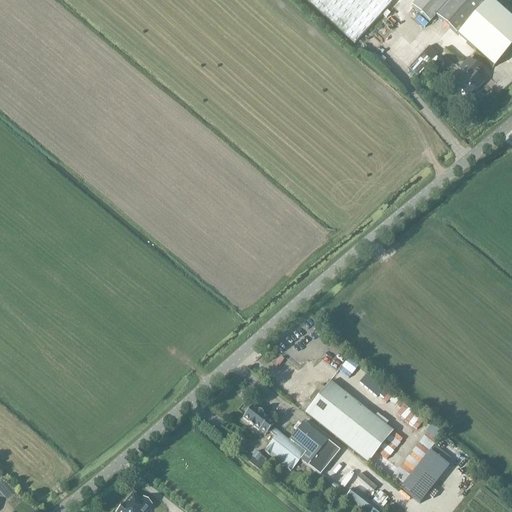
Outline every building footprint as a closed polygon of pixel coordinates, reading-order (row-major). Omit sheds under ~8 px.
[(393,0),(304,0),(354,44),(393,0)] [(491,70),(511,46),(511,23),(487,1),(486,2),(483,0),(418,0),(412,7),(430,24),(436,16),(456,35),(454,38),(472,54),(491,70)] [(511,0),(508,0),(503,5),(511,13),(511,0)] [(476,87),(478,89),(483,82),(478,78),(483,72),(468,59),(460,69),(465,74),(454,86),(467,97),(476,87)] [(333,356),(339,347),(333,343),(327,352),(333,356)] [(344,367),(341,376),(346,378),(350,370),(344,367)] [(384,385),(379,393),(384,396),(389,389),(384,385)] [(307,414),(359,456),(369,464),(391,435),(328,386),(307,414)] [(395,392),(388,401),(393,405),(400,396),(395,392)] [(300,460),(314,470),(321,475),(339,452),(303,424),(289,441),(272,428),(274,425),(268,420),(269,420),(253,407),(243,419),(259,432),(260,431),(265,436),(269,432),(277,438),(267,450),(292,470),(300,460)] [(402,457),(412,447),(396,432),(391,438),(393,440),(388,445),(402,457)] [(435,446),(406,483),(422,496),(447,464),(445,463),(449,457),(435,446)] [(259,470),(267,460),(257,452),(252,457),(253,458),(249,462),(259,470)] [(394,478),(398,473),(387,465),(383,471),(394,478)] [(360,474),(357,477),(374,491),(377,488),(360,474)] [(352,489),(346,496),(366,511),(381,511),(371,504),(352,489)] [(380,492),(371,503),(379,509),(388,498),(380,492)] [(133,495),(127,502),(137,511),(147,511),(152,506),(143,498),(141,501),(133,495)] [(124,505),(117,511),(137,511),(127,502),(124,505)]
